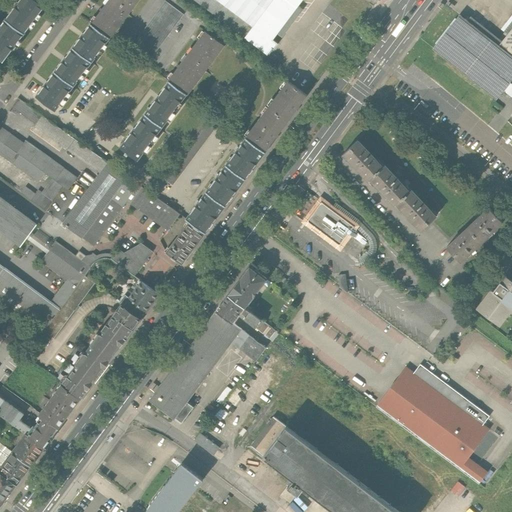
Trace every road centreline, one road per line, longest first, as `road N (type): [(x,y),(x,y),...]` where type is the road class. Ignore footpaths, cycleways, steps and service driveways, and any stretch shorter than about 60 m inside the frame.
road 1 (secondary): [(364,67),(349,70),(19,511)]
road 2 (secondary): [(42,511),(361,87),(364,67)]
road 3 (unknown): [(236,459),(224,431),(281,356)]
road 4 (residential): [(3,98),(77,0)]
